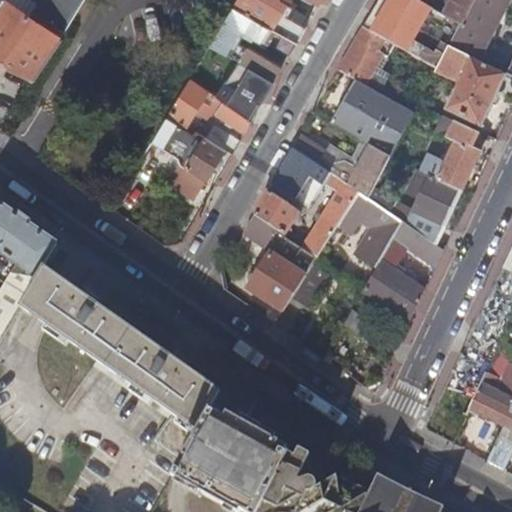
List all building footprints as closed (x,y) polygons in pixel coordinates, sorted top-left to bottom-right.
[(1,0),(0,3),(0,57),(32,80),(61,39),(59,38),(83,0),(1,0)] [(264,0),(237,0),(233,7),(271,29),(276,31),(296,43),(303,31),(261,7),(264,0)] [(309,22),(319,4),(312,0),(290,0),(285,9),(309,22)] [(415,0),(379,0),(363,28),(390,44),(436,70),(447,49),(459,26),(443,16),(415,0)] [(451,0),(443,16),(459,26),(473,0),(451,0)] [(511,0),(473,0),(459,26),(447,49),(469,59),(480,64),(511,0)] [(271,29),(233,7),(210,45),(225,54),(240,30),(263,43),(271,29)] [(363,28),(338,72),(356,82),(379,95),(387,81),(373,73),(390,44),(363,28)] [(276,31),(271,29),(263,43),(267,46),(276,31)] [(296,43),(276,31),(267,46),(288,58),(296,43)] [(247,48),(239,62),(274,82),(285,63),(251,44),(249,49),(247,48)] [(480,127),(505,75),(480,64),(469,59),(444,111),(480,127)] [(252,121),(189,80),(166,118),(192,135),(195,131),(186,126),(195,112),(211,122),(216,114),(244,134),(252,121)] [(331,125),(372,149),(389,159),(413,114),(379,95),(356,82),(331,125)] [(437,181),(460,192),(478,153),(470,149),(477,134),(442,117),(434,134),(455,143),(437,181)] [(192,135),(166,118),(152,142),(179,159),(179,164),(204,181),(224,149),(203,136),(195,131),(192,135)] [(211,123),(203,136),(224,149),(232,154),(240,141),(211,123)] [(300,137),(293,149),(359,194),(367,200),(372,190),(389,159),(372,149),(363,166),(357,163),(354,169),(344,163),(334,167),(322,159),(325,155),(300,137)] [(336,193),(302,249),(318,259),(339,226),(359,194),(293,149),(271,187),(296,201),(310,180),(322,187),(324,185),(336,193)] [(204,181),(179,164),(177,163),(175,162),(165,179),(195,199),(204,181)] [(402,224),(443,252),(446,247),(436,243),(460,192),(437,181),(417,172),(406,195),(417,200),(411,213),(372,190),(367,200),(402,224)] [(268,192),(253,217),(284,237),(300,214),(268,192)] [(359,251),(380,263),(402,224),(367,200),(359,194),(339,226),(352,235),(361,222),(373,230),(359,251)] [(0,341),(21,307),(45,266),(58,245),(0,203),(0,251),(18,264),(0,291),(0,341)] [(253,217),(243,235),(264,248),(263,249),(271,255),(248,289),(284,313),(292,300),(312,268),(318,259),(302,249),(284,237),(253,217)] [(305,217),(291,238),(301,244),(315,223),(305,217)] [(363,292),(410,323),(424,293),(389,268),(393,261),(397,263),(405,249),(436,269),(443,252),(402,224),(380,263),(363,292)] [(82,293),(45,266),(21,307),(173,414),(153,441),(181,461),(211,408),(221,390),(185,365),(173,356),(95,301),(82,293)] [(312,268),(292,300),(304,308),(324,276),(312,268)] [(86,288),(82,293),(95,301),(98,296),(86,288)] [(352,311),(344,326),(365,340),(374,326),(352,311)] [(173,356),(185,365),(189,360),(176,351),(173,356)] [(486,374),(468,410),(503,427),(511,407),(511,365),(498,394),(494,392),(497,379),(486,374)] [(511,407),(503,427),(486,462),(505,473),(511,458),(511,442),(507,440),(510,431),(511,431),(511,407)] [(182,481),(238,511),(259,511),(289,455),(291,452),(279,446),(282,441),(229,412),(227,417),(217,411),(211,408),(181,461),(173,475),(182,481)] [(451,511),(452,510),(385,478),(365,489),(314,464),(317,458),(315,457),(317,452),(296,442),(291,452),(289,455),(298,459),(303,449),(313,454),(308,464),(315,468),(320,483),(321,486),(320,490),(317,492),(315,493),(310,502),(312,503),(314,511),(311,511),(451,511)] [(289,455),(259,511),(311,511),(314,511),(312,503),(310,502),(315,493),(317,492),(320,490),(321,486),(320,483),(315,468),(308,464),(313,454),(303,449),(298,459),(289,455)]
